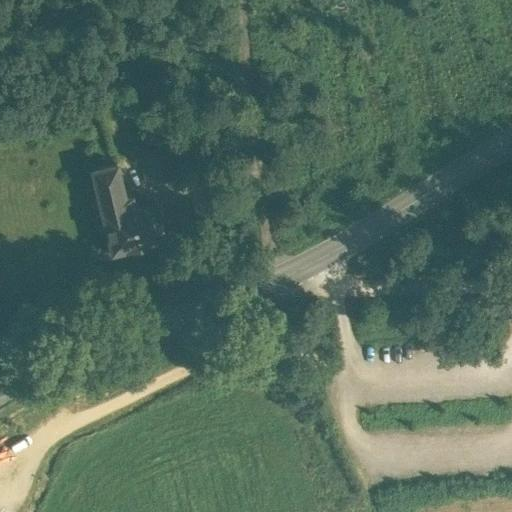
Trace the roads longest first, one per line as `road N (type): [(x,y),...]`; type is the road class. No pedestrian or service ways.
road 1 (secondary): [(0,387),(297,270),(511,141)]
road 2 (track): [(265,283),(244,0)]
road 3 (track): [(331,288),(511,289)]
